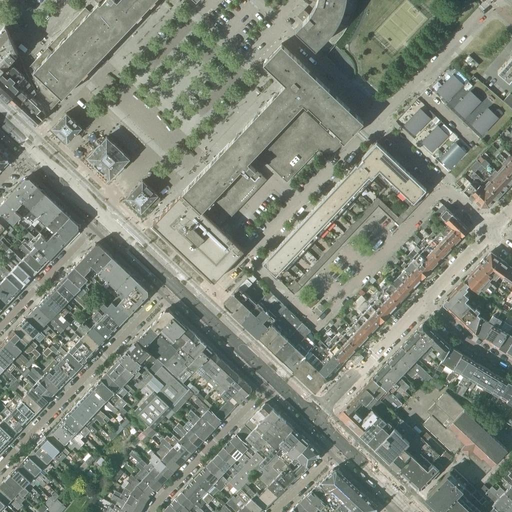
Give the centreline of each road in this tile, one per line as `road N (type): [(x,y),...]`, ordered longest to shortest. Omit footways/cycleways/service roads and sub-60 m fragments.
road 1 (residential): [(200,310),(377,122)]
road 2 (residential): [(173,284),(0,466)]
road 3 (residential): [(273,380),(152,511)]
road 4 (residential): [(382,116),(256,0)]
road 5 (residential): [(382,116),(489,0)]
road 6 (residential): [(313,417),(421,302)]
road 7 (residential): [(0,326),(103,219)]
